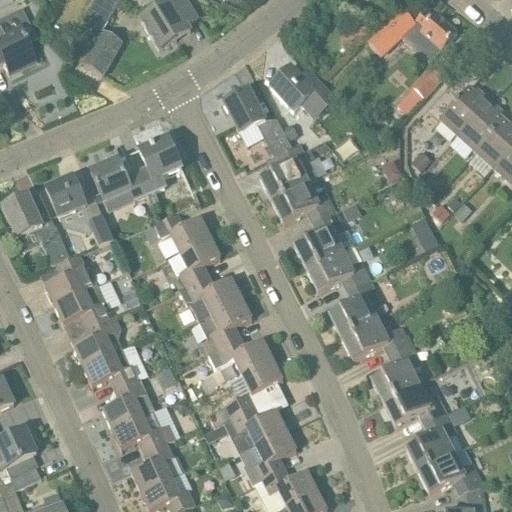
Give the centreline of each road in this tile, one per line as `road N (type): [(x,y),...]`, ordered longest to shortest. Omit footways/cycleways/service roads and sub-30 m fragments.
road 1 (residential): [(378,511),(340,412),(175,90)]
road 2 (residential): [(107,511),(0,280)]
road 3 (residential): [(0,165),(175,90)]
road 4 (residential): [(175,90),(295,0)]
